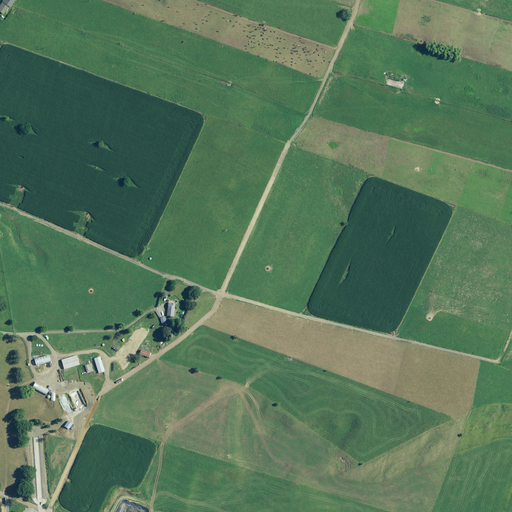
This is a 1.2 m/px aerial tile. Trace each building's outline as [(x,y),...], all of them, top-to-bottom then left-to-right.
[(3,0),(2,2),(4,3),(0,8),(0,11),(4,14),(9,6),(10,7),(15,0),(3,0)] [(175,302),(169,302),(167,316),(174,317),(174,312),(176,312),(176,309),(175,309),(175,302)] [(151,353),(142,350),(140,355),(149,358),(151,353)] [(52,361),(50,355),(35,359),(37,365),(52,361)] [(80,365),(77,356),(62,360),(65,369),(80,365)] [(98,370),(99,374),(105,372),(101,357),(94,359),(95,362),(92,363),(85,365),(89,377),(91,376),(92,380),(97,378),(96,376),(95,371),(98,370)] [(38,384),(36,382),(33,388),(46,395),(49,390),(38,385),(38,384)] [(73,424),(69,421),(65,426),(69,430),(73,424)]
